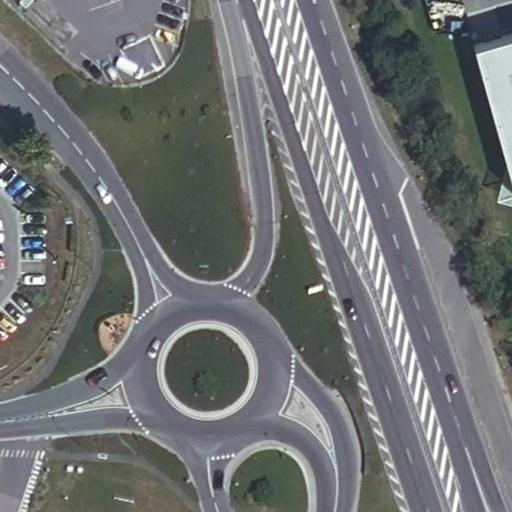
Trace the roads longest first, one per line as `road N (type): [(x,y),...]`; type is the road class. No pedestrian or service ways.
road 1 (primary): [(237,1),(427,511)]
road 2 (primary): [(464,447),(314,0)]
road 3 (primary): [(237,1),(264,213),(261,249),(231,307)]
road 4 (secondary): [(0,65),(104,182),(175,310)]
road 5 (secondary): [(335,474),(341,454),(333,420),(273,350)]
road 6 (secondary): [(17,421),(162,425)]
road 7 (secondary): [(141,351),(92,386),(17,421)]
